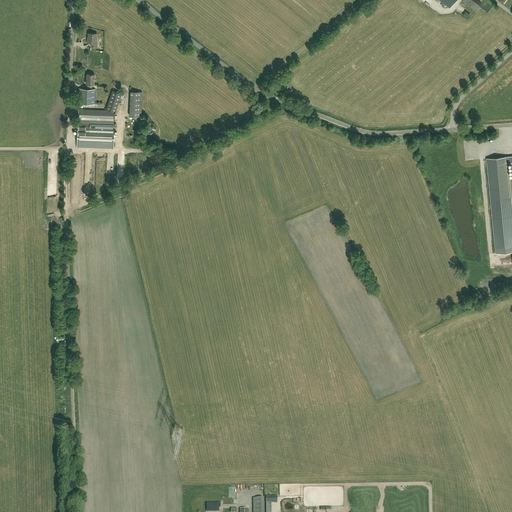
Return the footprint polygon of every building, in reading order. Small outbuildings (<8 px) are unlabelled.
[(462,0),(475,8),(480,0),(479,0),(462,0)] [(91,46),(97,46),(97,42),(96,42),(97,33),(88,33),(88,38),(87,38),(87,42),(91,42),(91,46)] [(79,93),(78,103),(84,103),(94,104),(95,89),(92,89),(92,84),(94,84),(95,74),(86,74),(86,84),(87,84),(87,88),(79,88),(79,93)] [(78,109),(77,147),(114,148),(114,128),(116,128),(117,125),(114,125),(115,112),(121,93),(112,90),(106,110),(78,109)] [(141,92),(131,91),(129,116),(140,116),(141,92)] [(511,156),(487,159),(496,253),(511,251),(511,207),(508,162),(511,162),(511,156)] [(253,511),(263,511),(263,498),(253,498),(253,511)] [(219,508),(219,503),(208,503),(208,507),(206,507),(206,511),(217,511),(217,508),(219,508)]
